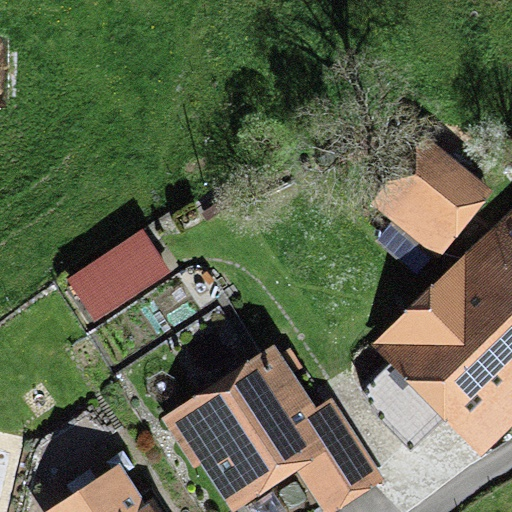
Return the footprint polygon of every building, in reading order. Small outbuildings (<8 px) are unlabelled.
[(494,183),(414,121),(360,189),(393,216),(375,239),(418,273),(437,250),(440,252),(494,183)] [(511,202),(371,341),(481,453),(511,422),(511,202)] [(143,226),(67,275),(94,317),(170,268),(143,226)] [(30,327),(47,350),(69,334),(52,311),(30,327)] [(326,511),(330,511),(386,476),(332,393),(317,403),(275,339),(161,413),(194,463),(201,459),(233,508),(297,466),(326,511)] [(37,511),(166,511),(154,493),(144,497),(120,459),(37,511)]
